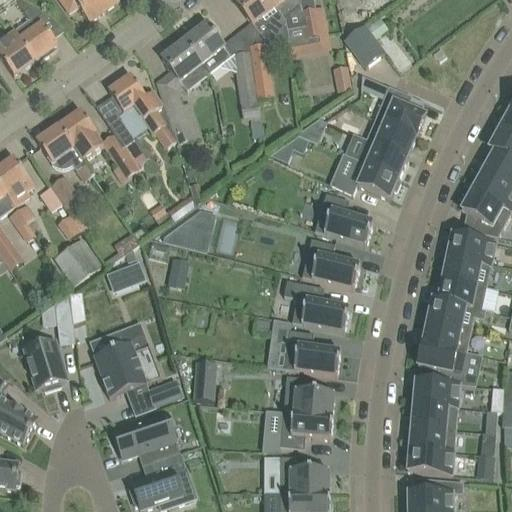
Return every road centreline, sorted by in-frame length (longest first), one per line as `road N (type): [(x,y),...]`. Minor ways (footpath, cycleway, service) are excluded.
road 1 (residential): [(511,45),(435,181),(406,263),(373,460),(374,511)]
road 2 (residential): [(0,128),(176,0)]
road 3 (residential): [(108,511),(81,432),(68,434),(59,458),(52,511)]
